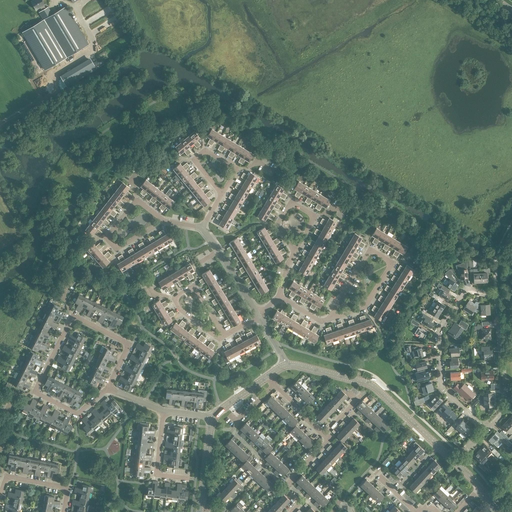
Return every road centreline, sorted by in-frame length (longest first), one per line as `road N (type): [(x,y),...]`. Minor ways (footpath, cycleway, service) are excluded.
road 1 (tertiary): [(453,458),(374,385),(285,364)]
road 2 (residential): [(482,427),(439,386),(437,331),(466,290),(494,290)]
road 3 (track): [(66,0),(100,64),(0,125)]
road 4 (residential): [(110,386),(125,341),(70,317),(36,388)]
road 5 (residential): [(225,336),(194,284),(174,296),(179,306),(222,335)]
road 6 (residential): [(482,427),(504,405),(494,290)]
